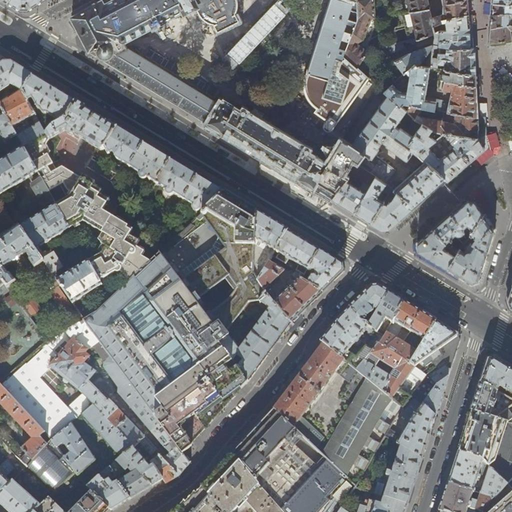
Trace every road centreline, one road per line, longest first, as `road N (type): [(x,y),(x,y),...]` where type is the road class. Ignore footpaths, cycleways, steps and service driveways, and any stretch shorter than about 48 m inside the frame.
road 1 (tertiary): [(10,38),(376,259)]
road 2 (residential): [(376,259),(192,478),(142,511)]
road 3 (residential): [(421,511),(483,319)]
road 4 (tertiary): [(376,259),(483,319)]
